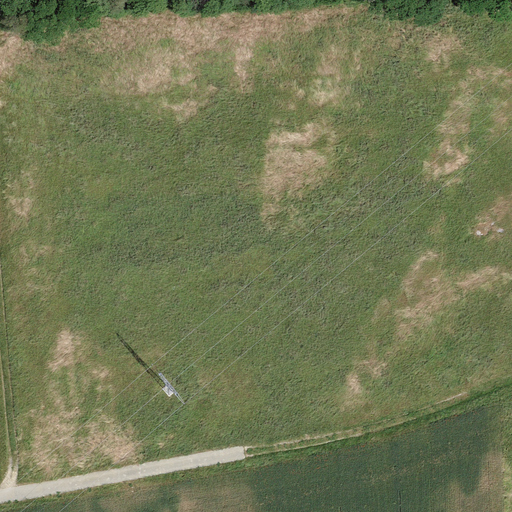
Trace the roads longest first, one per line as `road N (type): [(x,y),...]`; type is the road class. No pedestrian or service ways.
road 1 (track): [(0,497),(238,451)]
road 2 (track): [(12,494),(0,315)]
